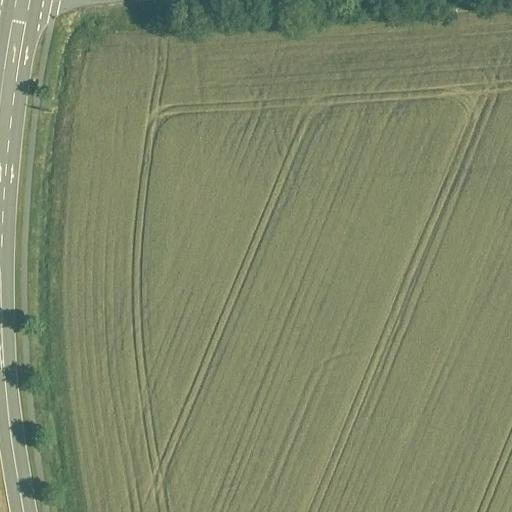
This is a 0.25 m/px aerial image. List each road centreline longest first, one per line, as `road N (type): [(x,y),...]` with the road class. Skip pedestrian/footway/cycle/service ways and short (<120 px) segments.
road 1 (secondary): [(23,511),(4,403),(0,274)]
road 2 (secondary): [(0,214),(28,0)]
